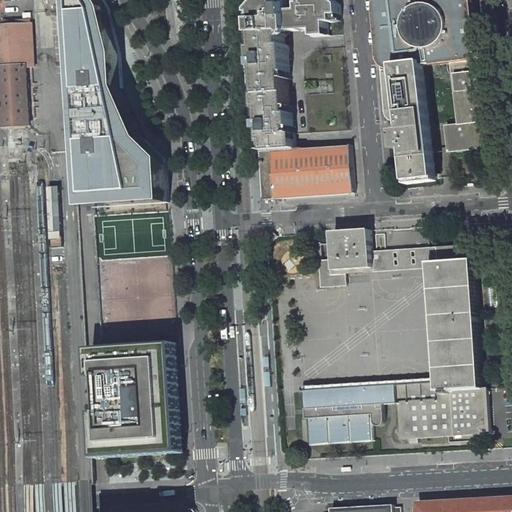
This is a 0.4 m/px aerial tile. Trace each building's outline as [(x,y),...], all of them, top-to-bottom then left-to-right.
[(81,0),(94,197),(94,207),(170,203),(168,160),(146,139),(128,98),(124,89),(121,55),(110,9),(104,0),(81,0)] [(260,123),(262,152),(293,150),(293,142),(292,135),(292,128),(295,127),(294,113),(291,113),(290,107),(289,80),(288,74),(291,73),(289,46),(287,46),(286,39),(289,36),(285,32),(285,30),(295,29),(295,32),(302,31),(302,29),(308,28),(308,31),(315,31),(315,38),(326,37),(326,30),(329,30),(328,23),(335,23),(335,16),(342,15),(341,5),(335,0),(306,0),(307,4),(294,5),(290,2),(289,0),(262,0),(253,10),(253,11),(256,11),(256,20),(254,20),(254,26),(257,26),(258,47),(255,47),(257,75),(260,75),(261,98),(259,98),(260,110),(262,109),(263,123),(260,123)] [(422,67),(452,63),(481,60),(475,4),(473,0),(380,0),(378,5),(378,12),(379,21),(379,24),(380,34),(382,68),(383,71),(384,71),(400,69),(422,67)] [(0,26),(6,127),(31,126),(28,67),(35,67),(33,25),(31,25),(11,26),(0,26)] [(452,63),(460,125),(447,126),(450,154),(485,149),(488,147),(490,144),(491,137),(481,60),(452,63)] [(400,69),(406,121),(408,132),(410,151),(413,175),(414,182),(436,179),(422,67),(400,69)] [(385,84),(388,116),(390,119),(393,121),(396,122),(401,121),(406,121),(400,69),(384,71),(383,74),(385,79),(384,80),(385,84)] [(410,151),(408,132),(403,132),(398,133),(401,152),(410,151)] [(351,194),(357,194),(353,146),(293,150),(262,152),(263,168),(265,200),(271,199),(351,194)] [(401,152),(404,176),(413,175),(410,151),(401,152)] [(374,261),(383,260),(382,254),(374,254),(374,252),(372,230),(335,233),(335,244),(332,245),(333,261),(321,262),(323,287),(348,286),(347,274),(375,272),(374,261)] [(323,244),(313,244),(314,261),(324,261),(323,244)] [(432,268),(439,377),(440,383),(308,391),(312,446),(376,441),(374,415),(376,415),(376,421),(376,423),(377,425),(378,426),(380,427),(383,427),(384,426),(387,424),(387,421),(386,405),(394,404),(401,404),(403,440),(492,434),(489,389),(485,389),(485,388),(475,261),(477,261),(476,260),(472,260),(471,245),(438,248),(439,263),(432,263),(432,268)] [(405,250),(374,252),(374,254),(382,254),(383,260),(374,261),(375,272),(432,268),(432,263),(439,263),(438,248),(429,248),(405,250)] [(101,348),(101,349),(177,344),(180,381),(176,396),(181,400),(184,450),(108,456),(108,457),(186,453),(179,342),(101,348)] [(108,456),(184,450),(181,400),(176,396),(180,381),(177,344),(101,349),(102,362),(103,377),(105,377),(107,412),(105,412),(108,456)] [(511,511),(511,498),(420,504),(420,511),(511,511)]
